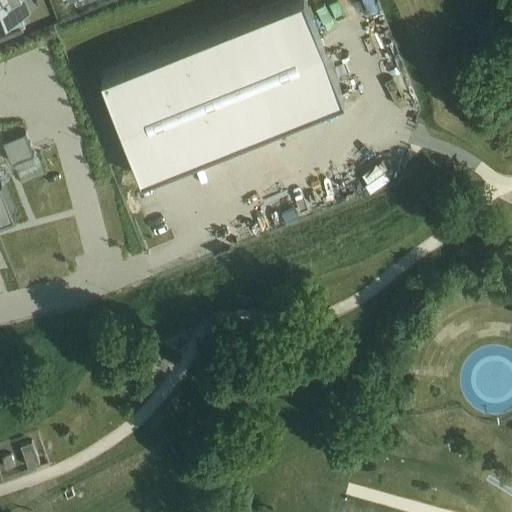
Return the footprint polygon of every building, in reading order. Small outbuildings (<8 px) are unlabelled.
[(26,0),(0,0),(0,19),(22,11),(29,8),(26,0)] [(306,0),(288,0),(103,74),(144,176),(345,95),(306,0)] [(0,34),(27,24),(22,11),(0,19),(0,34)] [(7,137),(15,157),(37,148),(28,128),(7,137)] [(0,164),(0,218),(18,211),(0,164)] [(508,341),(511,342),(511,291),(507,291),(491,291),(475,293),(462,297),(450,303),(439,312),(428,321),(419,333),(412,346),(407,360),(404,375),(453,382),(456,370),(460,360),(467,352),(474,346),(485,341),(497,339),(508,341)]
